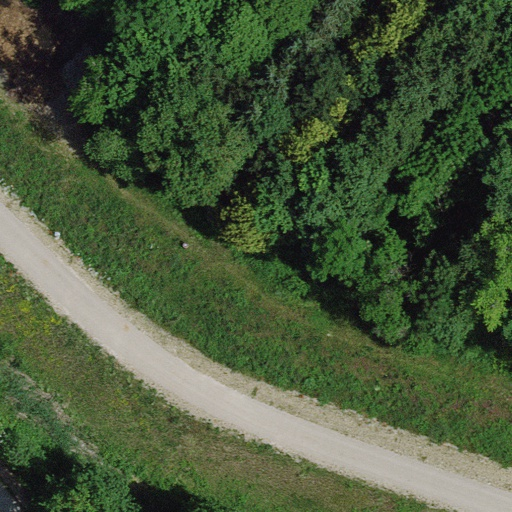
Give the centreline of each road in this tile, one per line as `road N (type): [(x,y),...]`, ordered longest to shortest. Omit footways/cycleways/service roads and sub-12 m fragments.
road 1 (track): [(0,56),(244,287),(511,383)]
road 2 (track): [(511,502),(259,415),(195,382),(139,347),(0,215)]
